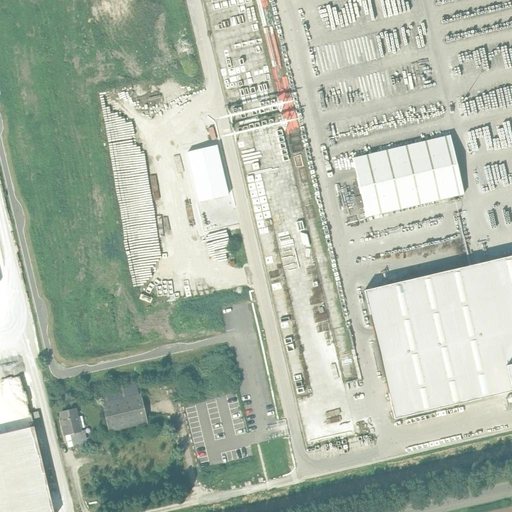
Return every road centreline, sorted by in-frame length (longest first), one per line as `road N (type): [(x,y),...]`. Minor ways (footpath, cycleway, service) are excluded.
road 1 (unknown): [(193,0),(309,464)]
road 2 (unknown): [(283,0),(388,447)]
road 3 (unknown): [(102,511),(309,464)]
road 4 (unknown): [(32,339),(73,511)]
road 5 (unknown): [(0,216),(32,339)]
road 6 (unknown): [(388,447),(511,418)]
